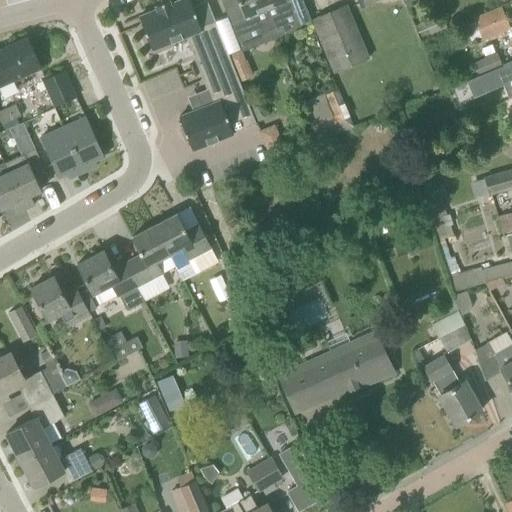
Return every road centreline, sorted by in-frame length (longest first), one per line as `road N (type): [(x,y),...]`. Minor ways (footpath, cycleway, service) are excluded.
road 1 (residential): [(0,259),(138,178),(141,147),(72,0)]
road 2 (residential): [(377,511),(511,436)]
